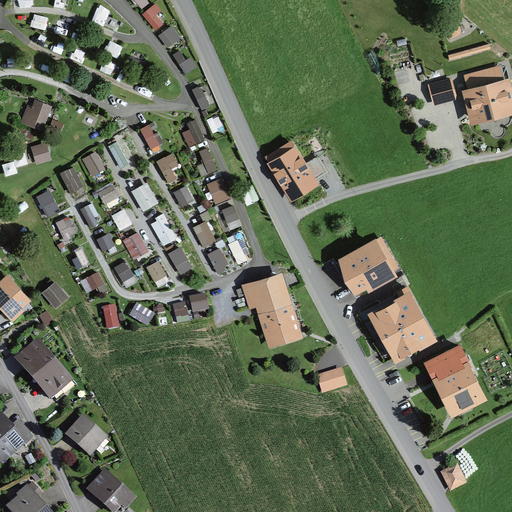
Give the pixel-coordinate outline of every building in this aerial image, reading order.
[(133,0),(141,10),(150,3),(147,0),(133,0)] [(165,23),(158,15),(163,10),(156,3),(143,14),(157,30),(165,23)] [(93,22),(105,26),(111,9),(99,5),(93,22)] [(47,30),(49,18),(34,16),(32,28),(47,30)] [(169,48),(182,38),(172,25),(159,35),(169,48)] [(118,58),(123,48),(111,41),(105,51),(118,58)] [(180,51),(189,59),(193,54),(185,47),(180,51)] [(185,74),(199,67),(193,57),(186,61),(181,50),(174,53),(185,74)] [(467,93),(474,119),(511,108),(511,106),(506,83),(503,83),(499,68),(465,77),(470,92),(467,93)] [(433,85),(437,101),(451,97),(447,82),(433,85)] [(202,110),(212,106),(202,86),(193,90),(202,110)] [(105,134),(110,123),(104,120),(107,114),(93,108),(93,109),(88,107),(89,106),(80,101),(71,118),(105,134)] [(28,107),(22,121),(41,129),(49,109),(35,103),(33,109),(28,107)] [(218,114),(208,119),(214,133),(225,128),(218,114)] [(196,119),(188,123),(191,128),(184,132),(191,147),(206,139),(196,119)] [(166,143),(161,133),(155,136),(150,125),(141,130),(151,150),(166,143)] [(121,171),(131,166),(119,143),(109,148),(121,171)] [(267,157),(291,195),(315,180),(310,171),(307,173),(288,144),(267,157)] [(35,148),(39,161),(47,158),(44,148),(40,149),(39,147),(35,148)] [(211,147),(200,150),(204,163),(199,164),(202,175),(218,170),(211,147)] [(178,180),(173,168),(179,166),(174,154),(158,161),(168,184),(178,180)] [(83,163),(93,180),(107,172),(97,155),(83,163)] [(317,177),(329,170),(320,155),(308,162),(317,177)] [(75,171),(61,177),(71,198),(85,192),(75,171)] [(207,184),(216,204),(232,197),(223,177),(207,184)] [(133,193),(144,214),(160,205),(148,184),(133,193)] [(112,185),(98,194),(107,208),(121,200),(112,185)] [(182,207),(195,201),(188,186),(175,192),(182,207)] [(52,195),(37,202),(47,223),(62,216),(52,195)] [(231,229),(243,225),(235,204),(223,209),(231,229)] [(83,211),(90,231),(101,227),(94,207),(83,211)] [(113,218),(120,233),(134,227),(126,211),(113,218)] [(162,247),(177,241),(168,216),(153,222),(162,247)] [(57,227),(65,245),(79,239),(70,221),(57,227)] [(195,227),(204,248),(217,242),(208,221),(195,227)] [(135,263),(151,254),(139,234),(124,243),(135,263)] [(98,243),(104,255),(117,248),(110,236),(98,243)] [(245,238),(230,244),(239,265),(253,259),(245,238)] [(389,270),(383,259),(390,255),(380,238),(335,264),(351,292),(366,283),(367,286),(374,282),(373,279),(389,270)] [(181,276),(194,269),(182,248),(169,255),(181,276)] [(219,275),(231,270),(221,248),(209,254),(219,275)] [(74,254),(82,271),(91,267),(83,250),(74,254)] [(159,262),(147,269),(159,289),(171,282),(159,262)] [(127,291),(138,284),(127,264),(115,271),(127,291)] [(81,283),(87,296),(105,287),(99,274),(81,283)] [(263,313),(272,340),(297,333),(278,276),(244,287),(253,317),(263,313)] [(16,305),(18,307),(26,300),(8,279),(0,285),(0,300),(9,311),(16,305)] [(66,297),(55,283),(45,291),(56,305),(66,297)] [(193,315),(211,313),(208,294),(191,296),(193,315)] [(430,336),(408,297),(376,315),(397,354),(430,336)] [(187,304),(173,307),(177,321),(190,317),(187,304)] [(137,307),(131,320),(149,329),(155,316),(137,307)] [(108,333),(121,331),(117,308),(104,310),(108,333)] [(27,342),(14,352),(35,376),(53,361),(37,343),(32,348),(27,342)] [(454,408),(480,395),(465,365),(468,363),(459,345),(427,362),(436,379),(439,378),(454,408)] [(63,384),(68,379),(53,361),(35,376),(57,401),(69,390),(63,384)] [(345,384),(340,370),(319,377),(323,391),(345,384)] [(31,438),(28,434),(29,433),(23,427),(17,433),(2,417),(0,419),(0,454),(5,451),(9,455),(24,441),(26,443),(31,438)] [(70,433),(90,451),(103,436),(83,419),(70,433)] [(456,466),(443,473),(451,489),(464,482),(456,466)] [(121,500),(126,504),(131,498),(104,473),(94,485),(100,490),(97,493),(115,509),(121,500)] [(14,510),(16,511),(39,511),(44,508),(37,501),(43,496),(35,486),(21,498),(24,501),(14,510)]
